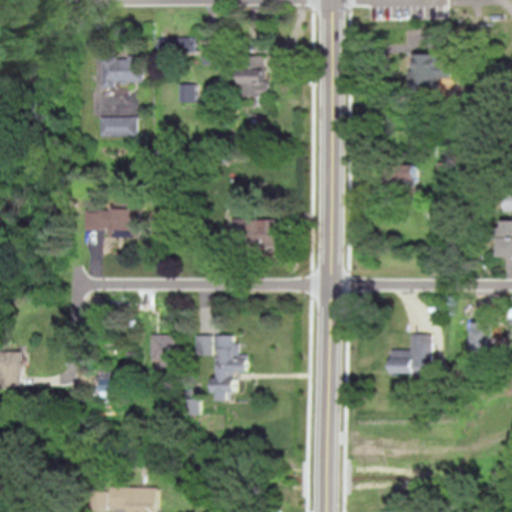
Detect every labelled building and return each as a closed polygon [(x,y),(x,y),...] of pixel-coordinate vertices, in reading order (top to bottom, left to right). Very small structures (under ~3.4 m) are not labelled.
[(160,37),(199,37),(199,52),(160,51),(160,37)] [(207,46),(223,46),(223,64),(207,64),(207,46)] [(414,52),(444,53),(443,61),(453,62),(452,75),(443,74),(442,92),(413,92),(414,52)] [(243,54),(266,55),(267,79),(272,79),(272,94),(269,94),(269,104),(261,104),(260,94),(243,95),(243,54)] [(102,56),(103,84),(146,84),(146,55),(102,56)] [(183,82),(200,82),(200,101),(182,101),(183,82)] [(101,115),(141,115),(141,134),(102,135),(101,115)] [(113,208),(142,208),(142,238),(112,237),(113,208)] [(160,215),(181,214),(181,241),(159,240),(160,215)] [(294,245),(294,225),(282,225),(282,219),(253,219),(253,232),(263,233),(263,245),(294,245)] [(511,254),(511,219),(504,219),(504,226),(496,226),(496,241),(501,241),(501,255),(511,254)] [(494,328),(485,328),(485,322),(476,323),(477,347),(495,346),(494,328)] [(156,333),(181,333),(181,365),(163,365),(162,359),(153,359),(156,333)] [(200,333),(239,334),(239,341),(244,341),(244,350),(253,350),(253,370),(243,370),(242,391),(234,391),(235,400),(224,400),(223,392),(218,392),(217,378),(218,353),(200,353),(200,333)] [(415,333),(435,334),(434,374),(393,372),(393,347),(415,348),(415,333)] [(0,387),(23,387),(23,351),(0,351),(0,387)] [(120,369),(103,369),(103,397),(120,397),(120,369)] [(191,387),(204,387),(204,413),(192,412),(191,387)] [(164,493),(164,511),(133,511),(133,507),(116,507),(116,486),(140,486),(141,493),(164,493)] [(254,511),(254,499),(284,499),(284,511),(254,511)] [(366,501),(365,511),(400,511),(400,501),(366,501)]
